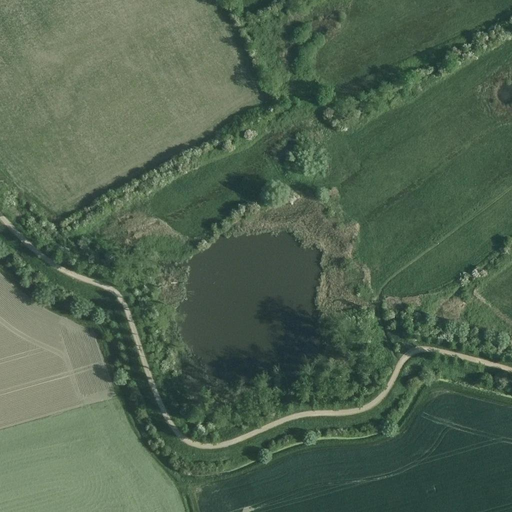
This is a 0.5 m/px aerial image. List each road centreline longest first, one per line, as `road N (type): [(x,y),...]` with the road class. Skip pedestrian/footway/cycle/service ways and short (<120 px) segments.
road 1 (track): [(0,213),(60,269),(121,302),(165,415),(189,442),(228,445),(296,416),(367,404),(405,358)]
road 2 (track): [(405,358),(378,321),(380,297),(511,178)]
